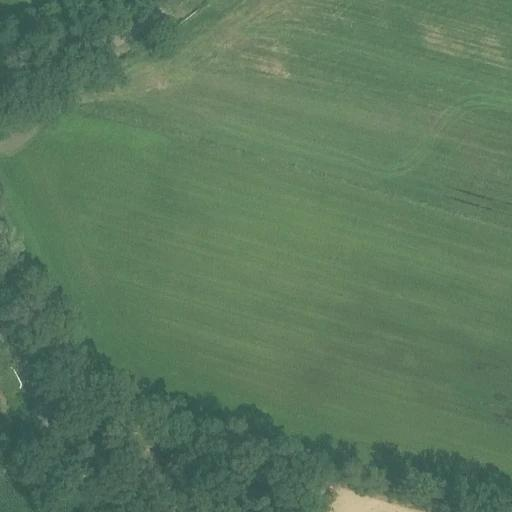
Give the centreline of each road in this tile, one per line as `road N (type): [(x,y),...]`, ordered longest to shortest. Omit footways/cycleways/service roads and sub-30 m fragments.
road 1 (tertiary): [(100,511),(0,322)]
road 2 (unclassified): [(0,101),(102,52),(181,0)]
